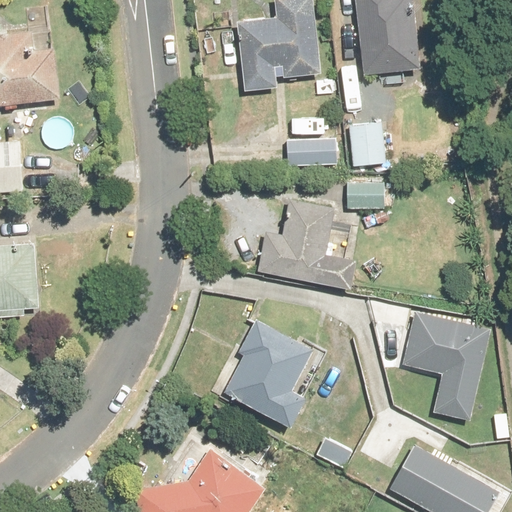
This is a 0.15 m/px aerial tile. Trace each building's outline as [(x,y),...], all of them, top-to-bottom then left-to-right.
[(282,0),(283,15),(244,17),(249,91),(285,88),(284,80),(330,77),(324,0),(282,0)] [(422,0),(362,0),(370,77),(429,72),(422,0)] [(29,57),(27,31),(0,32),(0,109),(68,104),(64,54),(29,57)] [(388,125),(356,126),(357,168),(389,167),(388,125)] [(343,140),(295,138),(293,168),(341,171),(343,140)] [(28,146),(0,147),(0,192),(31,191),(28,146)] [(390,181),(347,181),(347,211),(390,211),(390,181)] [(342,209),(293,200),(286,238),(267,235),(260,272),(355,290),(361,260),(334,255),(342,209)] [(0,312),(42,311),(40,244),(0,245),(0,312)] [(326,345),(263,317),(227,397),(303,431),(318,397),(306,391),(326,345)] [(199,478),(144,492),(146,511),(310,511),(320,494),(223,437),(199,478)]
